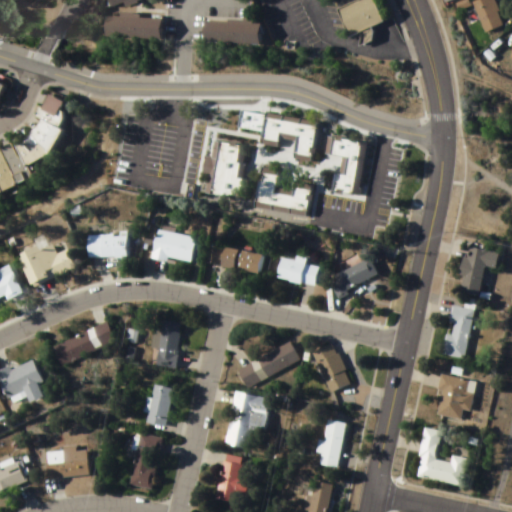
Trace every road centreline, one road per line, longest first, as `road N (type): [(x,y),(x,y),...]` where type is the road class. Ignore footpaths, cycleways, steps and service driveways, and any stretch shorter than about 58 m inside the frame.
road 1 (residential): [(0,58),(115,93),(280,91),(442,150)]
road 2 (residential): [(408,345),(136,293),(104,296),(0,337)]
road 3 (residential): [(408,345),(445,117),(416,0)]
road 4 (residential): [(175,511),(222,306)]
road 5 (residential): [(372,511),(408,345)]
